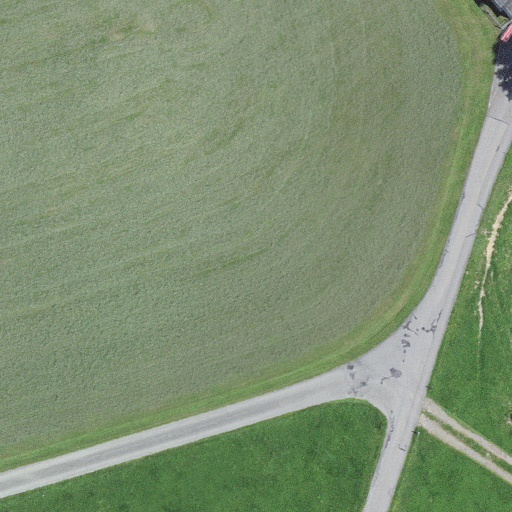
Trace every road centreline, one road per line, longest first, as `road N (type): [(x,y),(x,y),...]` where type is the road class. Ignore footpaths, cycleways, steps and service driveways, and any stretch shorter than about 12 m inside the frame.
road 1 (track): [(511,95),(435,313),(401,378),(401,435),(374,511)]
road 2 (track): [(0,492),(374,376),(401,378)]
